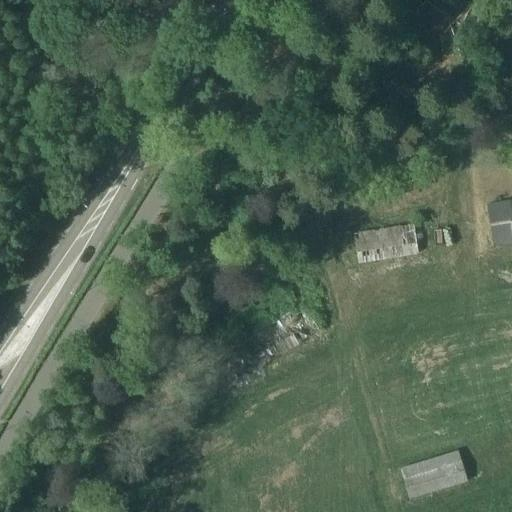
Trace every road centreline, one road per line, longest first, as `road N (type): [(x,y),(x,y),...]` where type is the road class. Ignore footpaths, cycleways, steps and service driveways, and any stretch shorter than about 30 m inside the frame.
road 1 (unclassified): [(289,0),(0,471)]
road 2 (primary): [(51,276),(217,0)]
road 3 (primary): [(0,389),(37,325),(51,276)]
